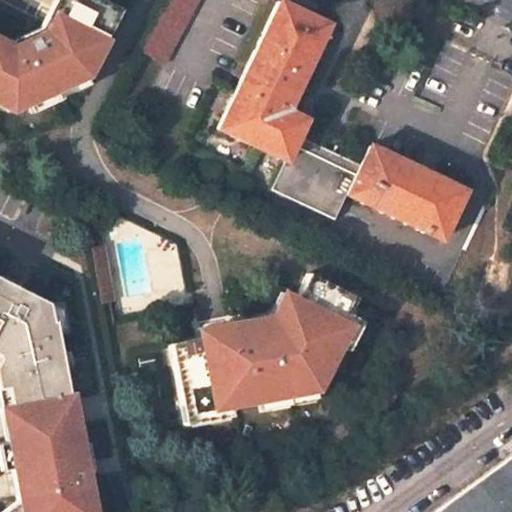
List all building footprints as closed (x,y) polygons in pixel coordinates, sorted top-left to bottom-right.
[(0,103),(12,110),(91,82),(124,15),(92,0),(60,0),(60,1),(66,4),(48,40),(16,51),(0,42),(0,103)] [(197,0),(163,0),(138,50),(164,63),(197,0)] [(325,24),(276,0),(215,128),(284,160),(271,189),(333,219),(344,194),(439,238),(462,189),(369,143),(358,165),(354,173),(292,144),(295,135),(303,119),(296,115),(285,110),(290,98),(325,24)] [(66,4),(60,1),(43,37),(48,40),(66,4)] [(296,115),(301,104),(290,98),(285,110),(296,115)] [(295,135),(292,144),(354,173),(358,165),(295,135)] [(89,247),(94,301),(110,300),(105,245),(89,247)] [(227,335),(165,348),(178,409),(192,406),(194,416),(315,390),(351,317),(346,314),(354,297),(306,274),(293,300),(289,298),(275,324),(245,331),(243,323),(225,327),(227,335)] [(49,321),(45,303),(0,279),(0,411),(19,500),(2,511),(94,511),(69,394),(67,394),(51,320),(49,321)] [(192,406),(178,409),(180,419),(194,416),(192,406)] [(511,511),(511,452),(428,511),(511,511)]
